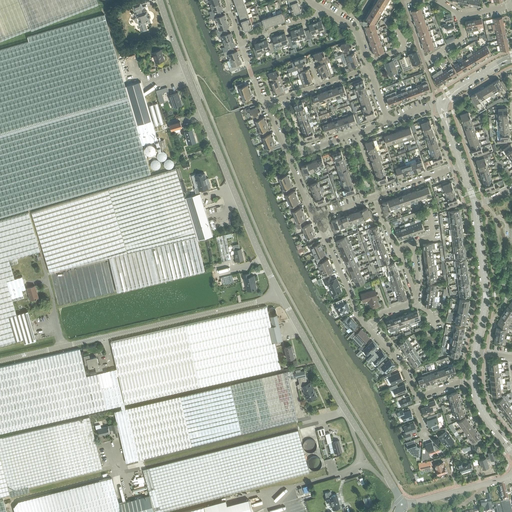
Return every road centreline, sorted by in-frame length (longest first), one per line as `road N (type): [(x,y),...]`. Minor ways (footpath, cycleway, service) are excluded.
road 1 (tertiary): [(278,294),(159,0)]
road 2 (unclassified): [(0,358),(278,294)]
road 3 (tertiary): [(401,504),(278,294)]
road 4 (tertiary): [(475,352),(485,287),(474,203)]
road 5 (residential): [(314,217),(366,328)]
